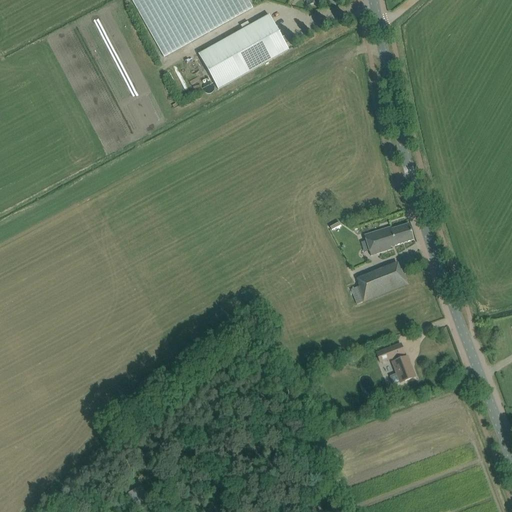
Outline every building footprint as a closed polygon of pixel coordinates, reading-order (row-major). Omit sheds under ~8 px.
[(126,0),(120,0),(107,7),(110,13),(128,3),(126,0)] [(186,0),(186,8),(190,8),(197,24),(181,31),(178,26),(166,42),(169,50),(225,26),(234,13),(232,10),(229,10),(236,0),(186,0)] [(198,55),(218,90),(288,50),(269,16),(198,55)] [(120,25),(122,31),(133,29),(131,22),(120,25)] [(130,54),(145,49),(143,43),(128,48),(130,54)] [(135,71),(138,77),(161,67),(158,61),(135,71)] [(200,62),(184,69),(186,76),(203,70),(200,62)] [(157,84),(161,94),(170,90),(166,80),(157,84)] [(197,100),(207,95),(205,91),(195,95),(197,100)] [(364,236),(370,256),(390,249),(389,248),(413,240),(408,224),(392,229),(391,227),(364,236)] [(392,264),(358,278),(361,284),(348,289),(354,306),(408,285),(402,269),(396,272),(392,264)] [(380,363),(391,359),(393,362),(392,362),(397,374),(390,377),(393,385),(400,382),(400,383),(415,377),(408,357),(405,358),(403,354),(404,354),(401,344),(377,354),(380,363)] [(141,487),(129,494),(133,501),(136,499),(141,508),(149,504),(143,495),(145,494),(141,487)]
